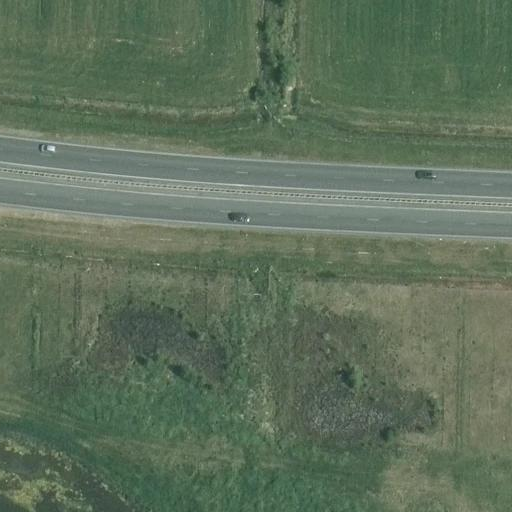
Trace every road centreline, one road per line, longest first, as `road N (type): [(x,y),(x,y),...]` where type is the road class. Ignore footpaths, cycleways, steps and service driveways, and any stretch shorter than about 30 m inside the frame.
road 1 (trunk): [(511,186),(217,172),(0,150)]
road 2 (trunk): [(0,190),(511,226)]
